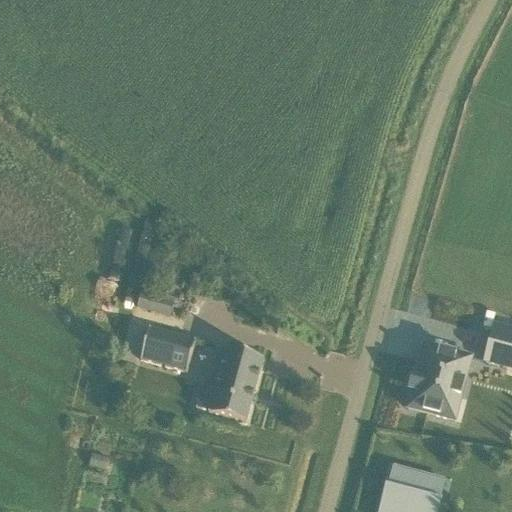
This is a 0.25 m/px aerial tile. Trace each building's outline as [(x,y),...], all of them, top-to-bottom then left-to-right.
[(511,358),(511,331),(494,327),(484,364),(507,370),(510,358),(511,358)] [(195,342),(149,330),(141,361),(187,374),(195,342)] [(406,410),(454,423),(455,422),(443,419),(449,396),(457,398),(468,359),(471,360),(472,359),(424,346),(416,376),(413,375),(409,392),(411,393),(406,410)] [(202,388),(196,410),(209,414),(208,415),(245,425),(263,361),(226,351),(215,392),(202,388)] [(439,503),(433,502),(438,481),(404,472),(398,493),(388,490),(386,490),(380,511),(438,511),(441,504),(439,503)]
